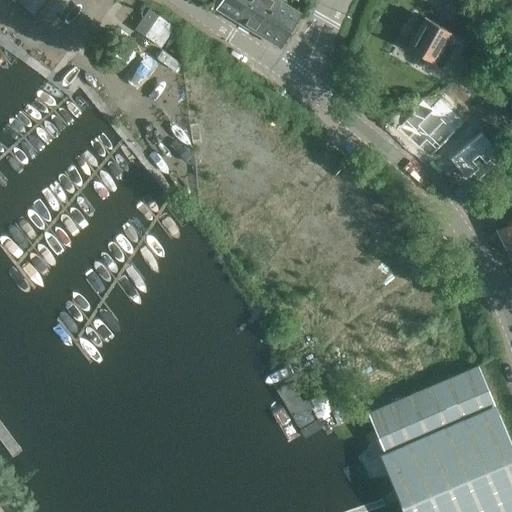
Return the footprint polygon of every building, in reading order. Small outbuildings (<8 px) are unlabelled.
[(240,19),(251,0),(224,0),(220,7),(240,19)] [(259,31),(277,1),(275,0),(251,0),(240,19),(259,31)] [(278,43),(297,13),(277,1),(259,31),(278,43)] [(165,43),(176,22),(148,7),(137,28),(165,43)] [(433,61),(450,31),(426,17),(408,48),(433,61)] [(416,111),(397,132),(431,162),(450,142),(458,133),(432,110),(424,119),(416,111)] [(479,128),(446,157),(464,178),(470,173),(475,178),(493,162),(488,157),(497,149),(479,128)] [(511,254),(511,221),(497,229),(511,256),(511,254)] [(291,364),(273,374),(303,425),(320,414),(291,364)] [(502,511),(511,508),(511,444),(479,366),(368,412),(380,440),(387,457),(381,459),(388,477),(394,491),(398,499),(399,501),(403,511),(502,511)]
